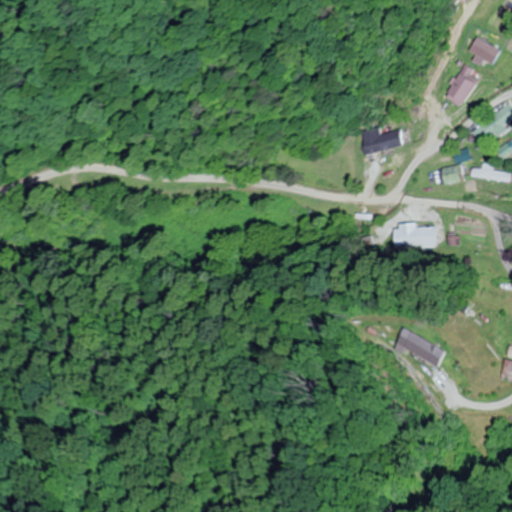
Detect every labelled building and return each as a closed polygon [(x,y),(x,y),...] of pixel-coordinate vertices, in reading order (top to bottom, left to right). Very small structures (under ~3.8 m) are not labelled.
[(493,65),(501,51),(477,38),(469,52),(493,65)] [(462,108),(483,77),(466,66),(445,97),(462,108)] [(511,130),(511,124),(510,121),(511,119),(511,108),(475,128),(484,145),(511,130)] [(362,154),(403,147),(400,130),(378,135),(376,128),(358,131),(362,154)] [(447,186),(469,181),(466,165),(443,170),(447,186)] [(481,331),(506,346),(509,340),(511,341),(511,328),(490,316),(481,331)] [(413,348),(444,368),(454,353),(423,333),(413,348)]
